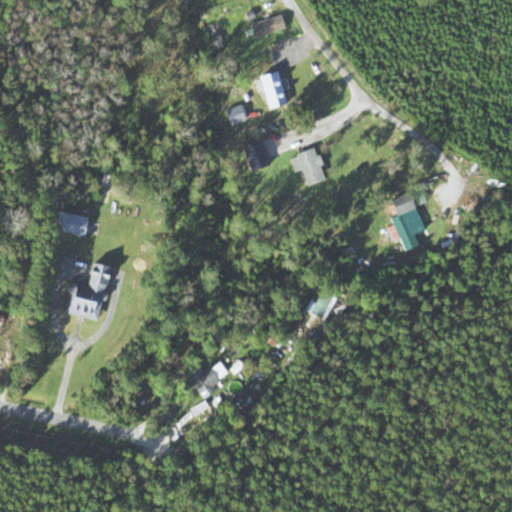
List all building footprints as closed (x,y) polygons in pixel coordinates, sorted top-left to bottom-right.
[(250,39),(283,27),(278,13),(245,25),(250,39)] [(265,108),(283,102),(272,70),(254,76),(265,108)] [(266,164),(258,138),(238,144),(245,170),(266,164)] [(285,156),(291,172),(297,169),(303,186),(322,179),(310,146),(285,156)] [(85,214),(50,212),(49,231),(84,233),(85,214)] [(386,218),(401,251),(415,245),(410,233),(417,230),(410,213),(403,216),(401,212),(386,218)] [(105,266),(86,262),(81,285),(65,282),(59,313),(94,320),(105,266)] [(180,368),(196,399),(212,391),(208,384),(224,375),(217,361),(197,371),(193,362),(180,368)]
